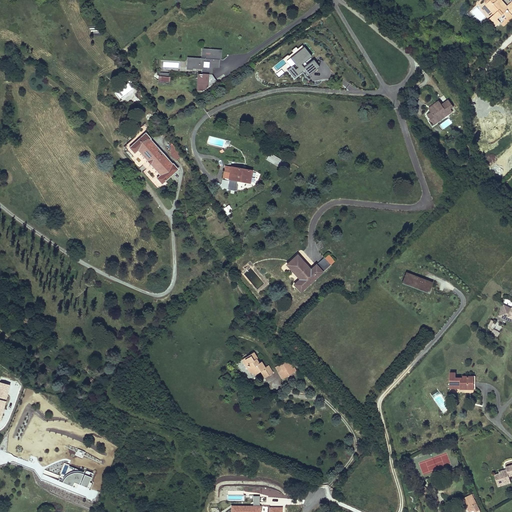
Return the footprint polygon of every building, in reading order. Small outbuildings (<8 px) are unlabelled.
[(511,3),(508,7),(506,6),(504,8),(498,1),(497,2),(495,0),(492,0),(492,1),(488,5),(486,6),(495,15),(491,19),(494,22),(493,23),(497,27),(501,23),(504,27),(511,18),(511,15),(511,14),(511,13),(511,3)] [(219,57),(220,47),(203,46),(203,52),(202,52),(202,56),(202,57),(195,56),(195,57),(189,57),(188,65),(191,65),(202,66),(201,71),(202,71),(202,72),(199,72),(198,88),(202,88),(216,78),(212,72),(212,67),(210,67),(210,64),(212,65),(218,65),(219,57)] [(311,59),(304,49),(290,60),(297,69),(295,71),(292,67),(287,71),(294,79),(303,72),(307,78),(319,69),(314,62),(304,69),(301,66),(311,59)] [(191,65),(188,65),(189,57),(195,57),(195,56),(202,57),(202,56),(187,55),(186,67),(190,67),(191,65)] [(430,111),(425,113),(433,125),(453,111),(452,104),(447,98),(441,103),(439,99),(427,106),(430,111)] [(172,164),(150,140),(150,139),(145,133),(129,147),(134,153),(138,150),(161,175),(156,178),(162,184),(178,169),(173,163),(172,164)] [(270,152),(265,159),(282,170),(287,163),(270,152)] [(223,177),(248,181),(250,170),(231,166),(230,170),(224,169),(223,177)] [(324,256),(310,269),(297,255),(287,265),(299,279),(294,284),(301,292),(335,260),(328,253),(324,256)] [(406,274),(402,284),(429,295),(433,285),(406,274)] [(511,317),(510,317),(511,312),(506,310),(507,308),(504,307),(501,316),(511,320),(511,317)] [(241,361),(250,373),(252,372),(255,375),(261,371),(265,377),(274,371),(269,364),(265,366),(261,360),(259,361),(253,352),(241,361)] [(298,368),(290,356),(276,365),(284,377),(298,368)] [(456,371),(451,371),(450,391),(474,391),(475,377),(469,377),(469,375),(464,375),(464,376),(456,376),(456,371)] [(0,421),(1,422),(10,384),(0,381),(0,421)] [(58,481),(72,486),(74,482),(89,488),(91,483),(89,482),(93,473),(84,470),(84,471),(64,464),(58,481)] [(510,476),(511,475),(511,464),(506,466),(507,469),(508,470),(506,471),(505,469),(500,471),(500,473),(495,475),(497,480),(502,479),(507,480),(511,479),(510,476)] [(45,470),(44,475),(58,480),(60,475),(45,470)] [(424,483),(420,487),(426,493),(430,490),(424,483)] [(469,506),(474,504),(476,508),(478,511),(482,511),(472,492),(464,497),(469,506)] [(469,506),(464,497),(461,498),(466,508),(469,506)]
